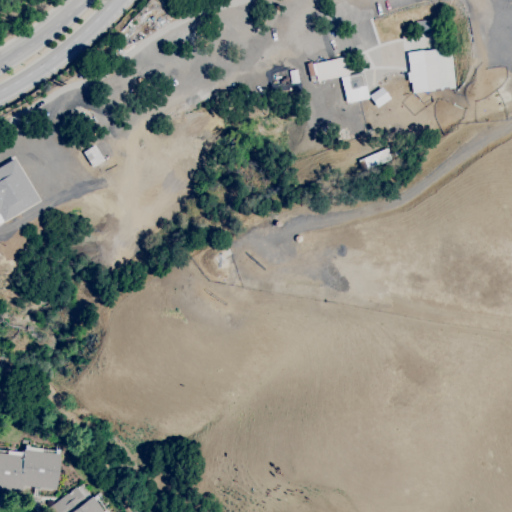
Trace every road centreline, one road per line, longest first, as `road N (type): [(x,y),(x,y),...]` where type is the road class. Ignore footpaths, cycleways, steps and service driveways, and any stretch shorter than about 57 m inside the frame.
road 1 (residential): [(0,373),(59,423),(136,511)]
road 2 (secondary): [(0,89),(42,65),(113,0)]
